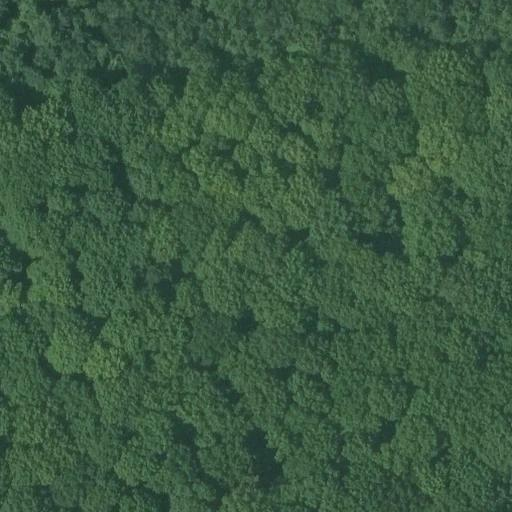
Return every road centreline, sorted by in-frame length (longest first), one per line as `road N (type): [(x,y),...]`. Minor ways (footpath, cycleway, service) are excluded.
road 1 (track): [(0,105),(337,75),(511,44)]
road 2 (track): [(0,214),(103,511)]
